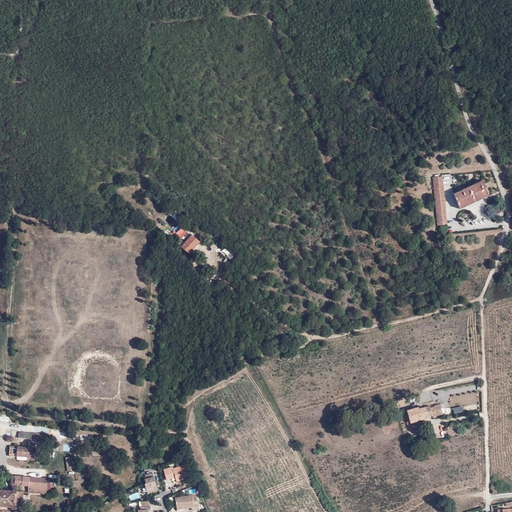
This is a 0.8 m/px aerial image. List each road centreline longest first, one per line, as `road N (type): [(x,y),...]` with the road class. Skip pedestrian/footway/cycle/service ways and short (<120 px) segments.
road 1 (track): [(326,511),(249,374),(251,359),(302,346),(311,336),(481,297)]
road 2 (residential): [(431,0),(469,123),(508,209),(481,304)]
road 3 (track): [(212,269),(311,336)]
